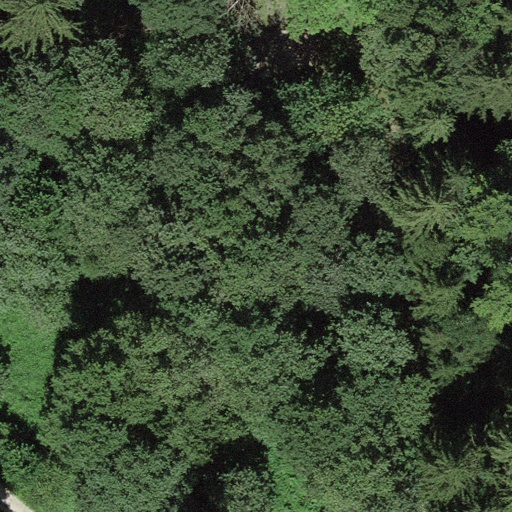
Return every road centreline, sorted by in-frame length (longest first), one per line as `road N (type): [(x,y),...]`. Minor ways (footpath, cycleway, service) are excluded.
road 1 (track): [(379,0),(462,478),(482,511)]
road 2 (track): [(214,0),(0,58)]
